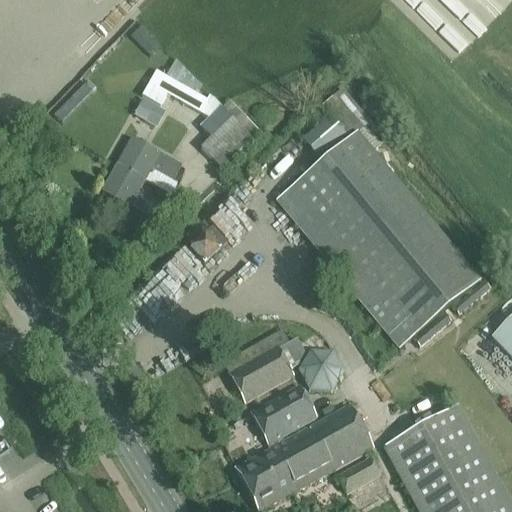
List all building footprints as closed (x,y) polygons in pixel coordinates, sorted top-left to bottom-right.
[(210,140),(231,120),(211,100),(209,104),(155,74),(141,98),(160,109),(167,96),(210,121),(200,130),(210,140)] [(107,79),(108,92),(140,90),(139,77),(107,79)] [(348,144),(276,203),(291,221),(399,352),(412,341),(419,350),(450,324),(443,316),(479,285),(372,155),(385,144),(342,92),(321,109),(329,119),(304,140),(319,159),(344,139),(348,144)] [(231,120),(210,140),(199,150),(221,171),(252,141),(231,120)] [(131,140),(116,167),(144,182),(150,171),(171,184),(180,168),(148,150),(150,146),(144,142),(141,146),(131,140)] [(144,182),(116,167),(101,193),(150,221),(159,206),(137,194),(144,182)] [(483,285),(452,311),(458,318),(489,292),(483,285)] [(511,323),(492,342),(511,362),(511,323)] [(293,378),(289,372),(300,366),(291,349),(289,350),(279,334),(222,366),(244,405),(293,378)] [(293,495),(348,466),(374,451),(350,408),(283,444),(281,440),(317,420),(301,392),(295,391),(250,416),(270,452),(293,495)] [(382,450),(416,511),(511,511),(457,410),(382,450)] [(262,511),(293,495),(270,452),(234,471),(256,511),(262,511)] [(336,479),(346,497),(381,478),(371,460),(336,479)]
